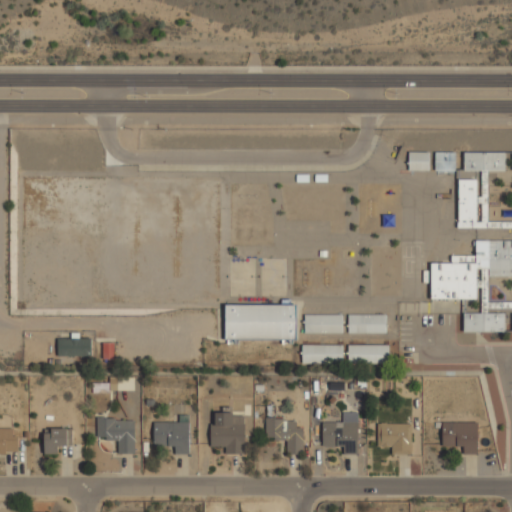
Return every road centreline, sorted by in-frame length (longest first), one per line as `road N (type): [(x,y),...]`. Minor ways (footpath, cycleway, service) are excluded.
road 1 (residential): [(511,485),(0,487)]
road 2 (secondary): [(511,79),(0,78)]
road 3 (secondary): [(0,111),(511,111)]
